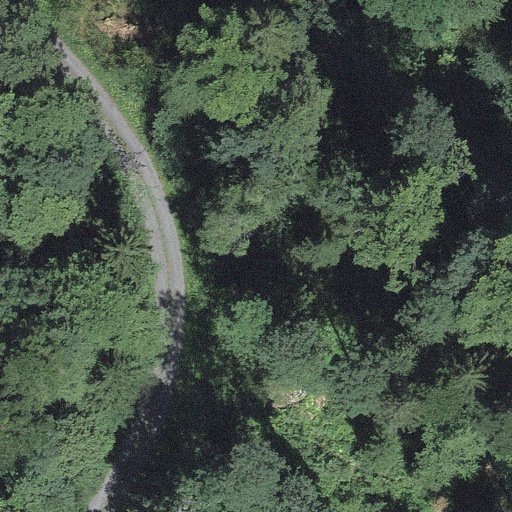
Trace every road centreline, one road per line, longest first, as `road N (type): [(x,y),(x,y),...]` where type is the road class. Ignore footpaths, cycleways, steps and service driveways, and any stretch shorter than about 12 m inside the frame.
road 1 (track): [(107,511),(137,466),(170,332),(171,204),(96,84),(7,0)]
road 2 (track): [(266,0),(369,64),(511,202)]
